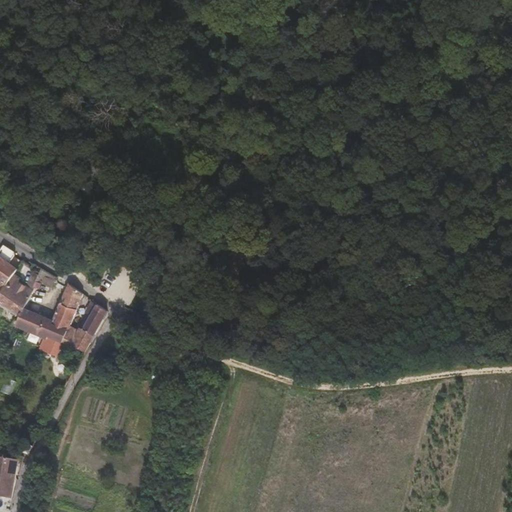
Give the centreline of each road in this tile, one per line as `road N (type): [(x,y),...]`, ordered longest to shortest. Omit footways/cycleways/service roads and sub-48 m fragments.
road 1 (track): [(111,305),(293,388),(511,372)]
road 2 (residential): [(0,234),(112,308),(33,456),(14,511)]
